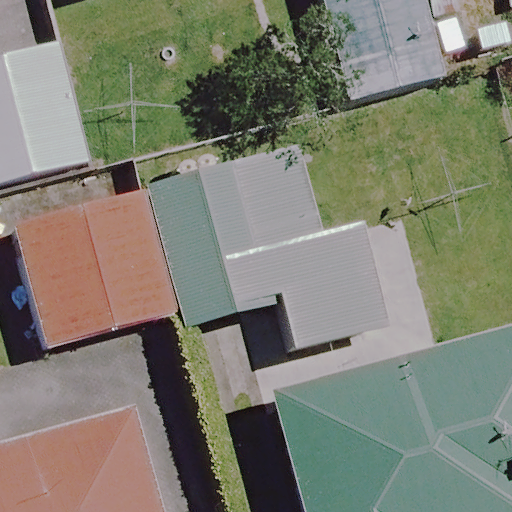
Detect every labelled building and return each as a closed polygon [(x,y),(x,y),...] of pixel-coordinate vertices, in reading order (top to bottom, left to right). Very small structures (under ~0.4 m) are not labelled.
[(55,0),(58,10),(97,0),(55,0)] [(425,92),(401,0),(300,0),(330,116),(425,92)] [(0,196),(66,179),(36,62),(18,67),(0,71),(0,196)] [(300,258),(271,162),(131,205),(173,345),(208,335),(254,320),(241,276),(300,258)] [(150,331),(117,210),(0,242),(0,284),(22,366),(128,337),(150,331)] [(511,511),(511,340),(245,415),(271,511),(511,511)] [(124,511),(105,432),(0,459),(0,511),(124,511)]
